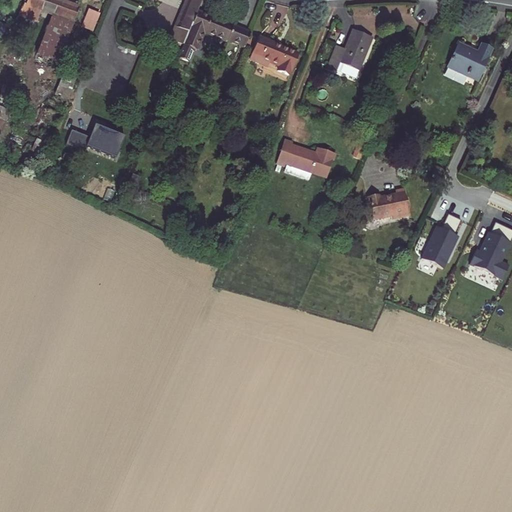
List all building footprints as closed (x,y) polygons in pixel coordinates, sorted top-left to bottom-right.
[(54,0),(28,0),(26,7),(40,12),(77,24),(82,10),(54,0)] [(182,45),(196,11),(200,0),(163,0),(165,1),(165,0),(188,0),(175,31),(174,30),(169,40),(175,43),(182,45)] [(24,6),(17,22),(27,26),(28,22),(36,24),(40,12),(26,7),(24,6)] [(80,28),(93,33),(100,14),(87,10),(80,28)] [(194,50),(195,51),(203,33),(225,43),(227,40),(243,47),(249,33),(196,11),(182,45),(184,47),(194,50)] [(329,69),(338,73),(341,64),(360,71),(373,39),(354,32),(346,51),(338,48),(329,69)] [(261,37),(251,60),(260,64),(263,57),(281,65),(279,72),(290,76),(300,53),(261,37)] [(175,43),(169,40),(166,46),(173,49),(175,43)] [(194,50),(184,47),(179,59),(188,63),(194,50)] [(475,55),(456,47),(447,67),(444,76),(462,84),(464,80),(473,84),(487,53),(478,50),(475,55)] [(357,80),(360,71),(341,64),(338,73),(357,80)] [(117,161),(125,139),(95,127),(90,140),(72,133),(67,147),(85,155),(87,150),(117,161)] [(291,161),(315,170),(332,177),(341,154),(324,148),(322,155),(297,145),(298,141),(291,138),(283,161),(290,164),(291,161)] [(360,140),(354,154),(361,157),(367,143),(360,140)] [(290,164),(288,169),(312,179),(315,170),(291,161),(290,164)] [(401,212),(402,215),(410,213),(404,186),(395,188),(396,192),(380,196),(379,192),(368,195),(373,219),(391,214),(401,212)] [(455,245),(459,236),(456,235),(462,220),(449,214),(442,229),(438,226),(423,259),(444,269),(453,249),(452,248),(454,244),(455,245)] [(504,282),(510,268),(502,264),(511,243),(511,232),(497,225),(492,235),(490,234),(485,246),(487,246),(482,255),(481,254),(477,253),(471,266),(483,272),(483,271),(492,275),(492,276),(504,282)]
